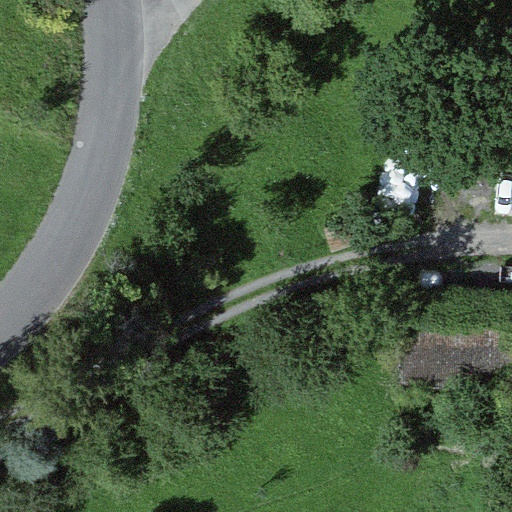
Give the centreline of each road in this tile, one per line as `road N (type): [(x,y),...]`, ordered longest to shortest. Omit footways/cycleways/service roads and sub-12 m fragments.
road 1 (track): [(0,438),(259,298),(413,250),(511,248)]
road 2 (tertiary): [(0,331),(82,212),(109,85),(99,0)]
